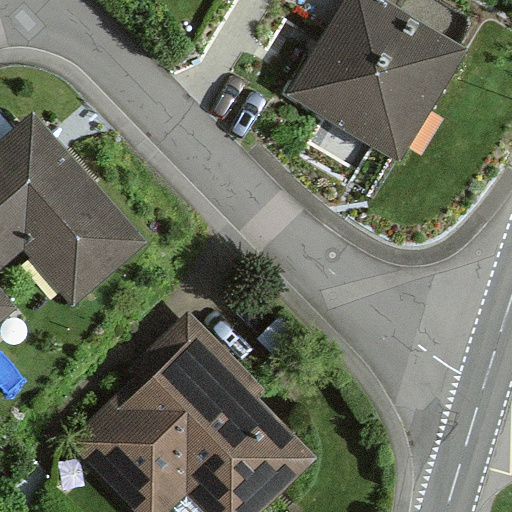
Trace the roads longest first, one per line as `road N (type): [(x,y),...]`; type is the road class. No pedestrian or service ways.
road 1 (residential): [(482,393),(421,350),(215,168),(58,0)]
road 2 (secondary): [(446,511),(482,393)]
